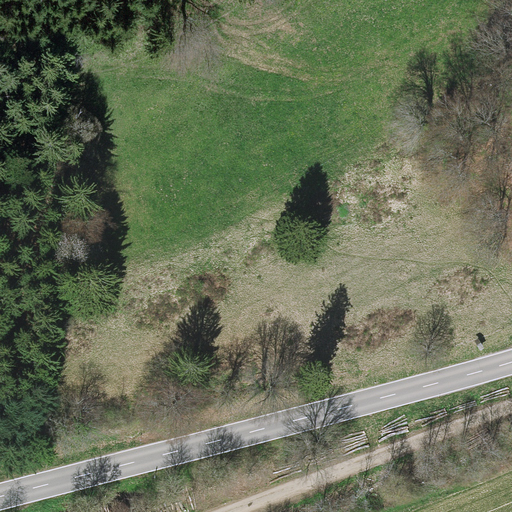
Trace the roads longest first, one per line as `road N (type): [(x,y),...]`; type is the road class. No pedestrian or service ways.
road 1 (tertiary): [(0,496),(511,363)]
road 2 (track): [(212,511),(511,399)]
